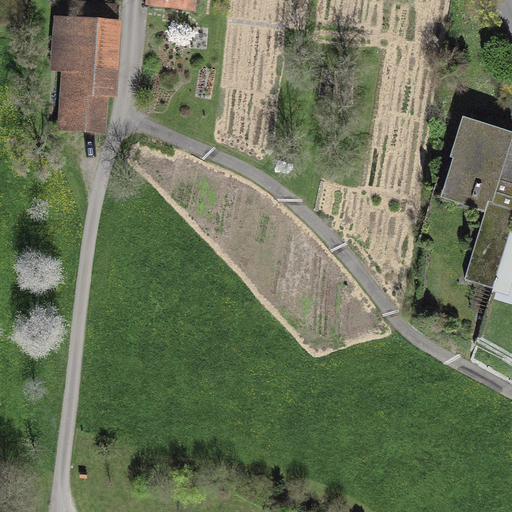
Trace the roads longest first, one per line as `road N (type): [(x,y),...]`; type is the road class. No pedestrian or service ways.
road 1 (residential): [(132,0),(127,80),(94,213),(54,511)]
road 2 (track): [(120,116),(286,199),(407,331),(511,399)]
